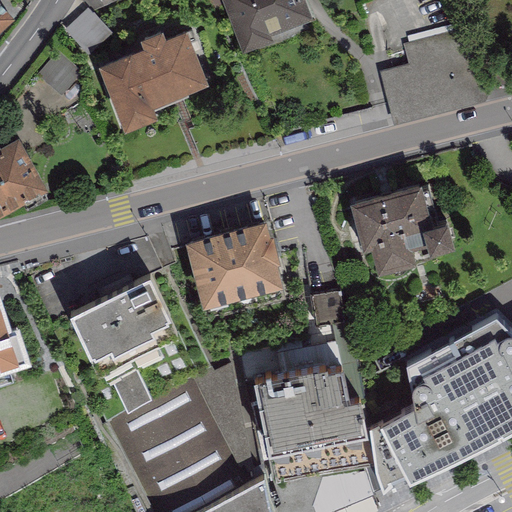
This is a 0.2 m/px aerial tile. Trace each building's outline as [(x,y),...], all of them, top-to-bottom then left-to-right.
[(0,0),(0,21),(14,9),(4,0),(0,0)] [(315,13),(309,0),(225,0),(243,43),(315,13)] [(111,33),(88,8),(64,30),(87,55),(111,33)] [(490,81),(465,26),(404,42),(408,61),(379,68),(393,120),(483,97),(490,81)] [(142,51),(97,69),(125,135),(158,121),(153,111),(209,88),(186,32),(165,41),(162,34),(139,43),(142,51)] [(82,71),(58,50),(36,75),(60,97),(82,71)] [(0,218),(23,206),(26,212),(48,200),(45,194),(48,193),(17,138),(0,147),(0,218)] [(421,169),(349,189),(363,237),(371,234),(378,258),(417,246),(414,237),(455,225),(447,199),(431,204),(421,169)] [(266,209),(187,229),(202,292),(282,272),(266,209)] [(169,302),(171,300),(150,259),(70,299),(100,358),(177,319),(169,302)] [(0,277),(0,317),(12,314),(0,277)] [(511,422),(511,317),(497,302),(406,351),(415,392),(382,411),(369,420),(381,475),(409,461),(415,473),(511,422)] [(19,311),(12,314),(0,317),(0,374),(16,369),(11,355),(32,348),(19,311)] [(344,347),(254,360),(265,432),(280,511),(319,511),(383,485),(381,475),(369,420),(368,416),(360,379),(351,380),(344,347)] [(256,468),(230,358),(108,422),(154,511),(275,511),(274,508),(264,464),(256,468)] [(134,359),(112,370),(129,402),(151,391),(134,359)] [(8,382),(0,385),(0,472),(75,429),(49,368),(8,382)]
